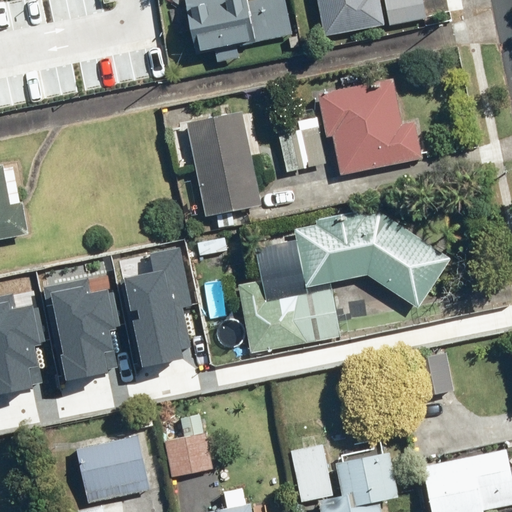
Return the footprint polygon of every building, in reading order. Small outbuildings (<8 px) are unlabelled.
[(5,0),(8,48),(104,44),(101,0),(5,0)] [(189,0),(198,52),(212,49),(214,62),(238,57),(235,42),(294,32),(288,0),(189,0)] [(325,0),(330,32),(390,22),(386,0),(325,0)] [(430,0),(391,0),(395,24),(433,19),(430,0)] [(158,38),(119,43),(124,81),(163,75),(158,38)] [(82,70),(49,74),(51,94),(85,90),(82,70)] [(338,132),(346,171),(429,154),(421,117),(409,119),(400,74),(324,90),(333,133),(338,132)] [(263,203),(246,111),(169,126),(177,169),(196,165),(205,214),(263,203)] [(321,115),(283,123),(292,168),(331,159),(321,115)] [(0,163),(0,238),(37,232),(31,198),(27,199),(20,161),(12,163),(11,161),(0,163)] [(269,276),(246,279),(256,350),(347,337),(339,285),(382,279),(382,277),(426,306),(460,254),(385,205),(363,209),(302,218),(304,232),(264,238),(269,276)] [(147,367),(190,357),(168,261),(125,271),(147,367)] [(119,347),(114,326),(122,324),(112,280),(95,284),(93,275),(54,284),(67,342),(62,344),(70,378),(115,368),(110,349),(119,347)] [(45,363),(40,342),(49,340),(38,296),(22,299),(19,290),(0,294),(0,392),(41,383),(37,364),(45,363)] [(459,390),(453,349),(408,356),(414,397),(459,390)] [(187,432),(173,434),(178,474),(218,469),(210,408),(185,412),(187,432)] [(144,432),(85,445),(96,499),(155,487),(144,432)] [(388,511),(385,494),(406,490),(398,447),(390,448),(387,434),(353,441),(355,451),(345,453),(352,491),(340,493),(326,496),(328,511),(388,511)] [(296,445),(306,499),(326,496),(340,493),(330,439),(296,445)] [(511,448),(432,463),(441,511),(487,511),(487,506),(511,501),(511,448)] [(260,511),(258,498),(251,499),(248,482),(229,485),(233,504),(206,509),(206,511),(260,511)]
